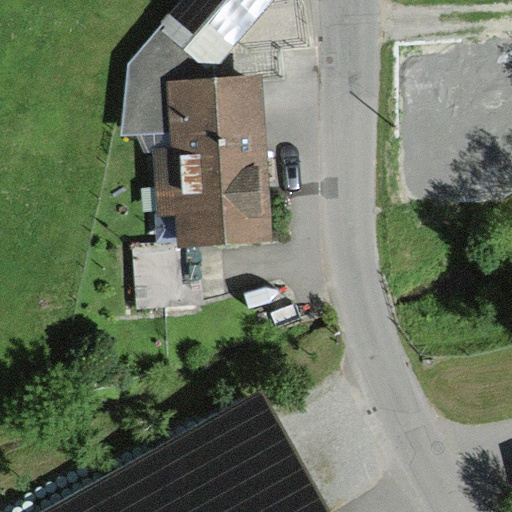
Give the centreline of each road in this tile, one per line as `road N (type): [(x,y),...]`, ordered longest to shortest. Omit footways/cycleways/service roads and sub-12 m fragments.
road 1 (tertiary): [(342,0),(345,256),(374,360),(451,511)]
road 2 (unknown): [(343,53),(511,13)]
